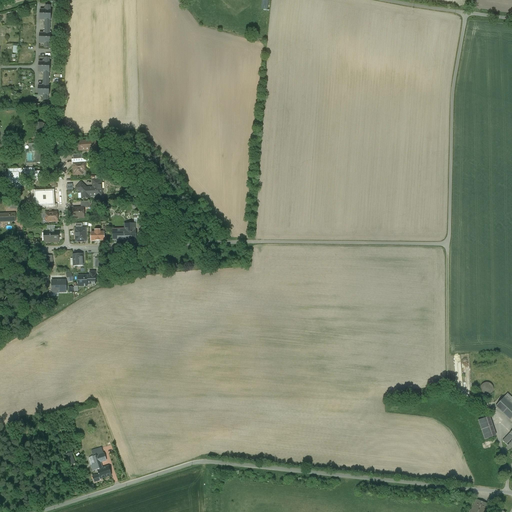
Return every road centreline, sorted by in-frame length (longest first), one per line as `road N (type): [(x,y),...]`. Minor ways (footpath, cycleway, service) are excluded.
road 1 (residential): [(66,248),(448,244),(450,101),(465,14)]
road 2 (unclassified): [(40,511),(200,461),(511,492)]
road 3 (residential): [(66,248),(61,146),(51,142),(51,130)]
